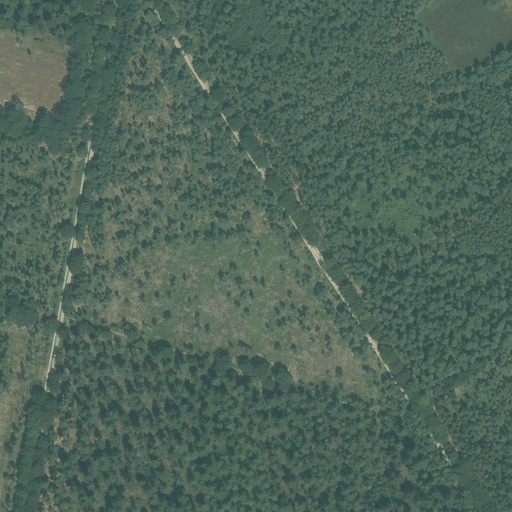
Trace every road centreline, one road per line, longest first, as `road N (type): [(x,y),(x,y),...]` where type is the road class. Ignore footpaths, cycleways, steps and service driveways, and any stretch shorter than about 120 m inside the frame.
road 1 (track): [(484,511),(151,0)]
road 2 (track): [(26,511),(119,0)]
road 3 (track): [(99,0),(0,500)]
